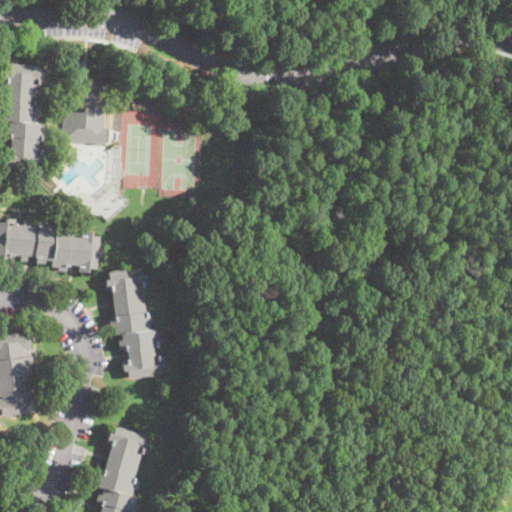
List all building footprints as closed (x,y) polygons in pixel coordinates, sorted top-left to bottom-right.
[(37,65),(37,72),(41,72),(40,83),(35,82),(35,91),(41,91),(41,97),(35,97),(35,106),(40,106),(40,116),(35,116),(35,122),(42,122),(41,130),(46,130),(45,139),(37,139),(37,151),(43,151),(43,161),(39,161),(38,167),(5,166),(5,158),(1,158),(1,147),(7,147),(8,137),(2,136),(2,126),(6,127),(7,120),(0,120),(1,113),(0,113),(0,103),(1,103),(1,101),(4,101),(4,95),(0,95),(0,88),(3,88),(4,80),(0,80),(0,69),(3,69),(4,63),(37,65)] [(103,126),(106,126),(104,143),(61,141),(63,113),(68,113),(68,100),(75,100),(75,89),(105,91),(103,126)] [(15,218),(15,223),(22,223),(22,219),(29,219),(28,224),(38,225),(38,219),(47,220),(46,224),(53,224),(53,230),(60,231),(60,227),(69,228),(68,235),(80,236),(81,230),(90,230),(90,235),(97,235),(95,268),(87,267),(87,271),(76,271),(77,265),(66,264),(66,271),(56,270),(57,266),(48,266),(48,259),(43,259),(43,262),(33,261),(33,256),(26,256),(26,261),(19,260),(19,255),(11,254),(10,259),(0,259),(0,221),(3,221),(3,217),(15,218)] [(139,267),(140,274),(143,273),(145,283),(140,284),(144,313),(150,312),(151,321),(147,321),(148,328),(154,327),(155,334),(159,334),(160,343),(152,344),(154,355),(161,354),(162,365),(158,365),(159,374),(125,378),(124,370),(121,370),(120,361),(125,360),(124,348),(117,349),(116,340),(120,339),(119,333),(112,334),(111,328),(109,328),(108,317),(112,317),(109,289),(105,290),(104,279),(107,279),(106,271),(139,267)] [(0,334),(22,332),(23,339),(27,338),(29,349),(23,349),(23,351),(30,350),(31,364),(28,364),(29,378),(33,377),(34,386),(33,387),(33,391),(28,391),(28,394),(33,394),(34,402),(31,403),(32,412),(0,415),(0,334)] [(113,425),(144,434),(142,441),(146,442),(144,452),(139,451),(132,479),(137,481),(135,490),(132,489),(130,494),(136,496),(134,503),(137,503),(134,511),(131,511),(128,511),(127,511),(97,511),(100,504),(93,502),(95,493),(99,494),(101,488),(94,486),(96,480),(93,479),(96,470),(101,471),(109,444),(103,442),(106,432),(111,434),(113,425)]
